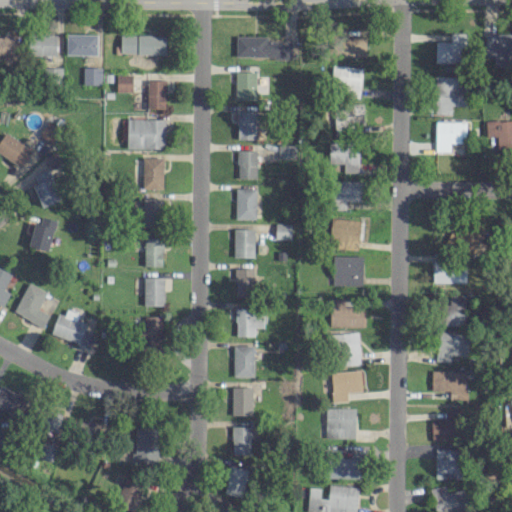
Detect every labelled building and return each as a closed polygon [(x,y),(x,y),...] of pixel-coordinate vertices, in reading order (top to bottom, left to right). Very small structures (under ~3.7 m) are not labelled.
[(434,41),(434,62),(464,62),(464,32),(450,32),(450,41),(434,41)] [(484,57),(493,57),(493,66),(511,65),(511,32),(483,33),(484,57)] [(96,54),(96,34),(66,33),(65,54),(96,54)] [(0,54),(16,55),(17,35),(0,34),(0,54)] [(55,34),(30,35),(30,55),(56,54),(55,34)] [(119,53),(165,53),(165,35),(120,34),(119,53)] [(235,57),(291,57),(291,40),(266,40),(266,36),(235,35),(235,57)] [(365,56),(365,37),(337,37),(337,55),(365,56)] [(360,96),(361,66),(332,65),(332,95),(360,96)] [(61,67),(44,66),(43,80),(61,80),(61,67)] [(101,84),(101,66),(82,66),(82,84),(101,84)] [(255,71),(235,71),(235,99),(255,99),(255,71)] [(116,91),(132,91),(131,74),(115,74),(116,91)] [(433,113),(450,114),(450,105),(465,105),(466,85),(457,85),(457,76),(434,75),(433,113)] [(164,108),(165,80),(146,80),(146,107),(164,108)] [(236,138),(254,139),(255,110),(236,109),(236,138)] [(333,134),(347,134),(347,110),(333,110),(333,134)] [(163,148),(164,118),(126,118),(126,147),(163,148)] [(511,118),(485,120),(485,135),(496,135),(497,152),(511,151),(511,118)] [(435,151),(449,151),(449,142),(465,142),(465,121),(435,120),(435,151)] [(0,154),(22,166),(32,148),(2,133),(0,137),(0,154)] [(328,163),(343,162),(343,172),(358,172),(357,141),(328,142),(328,163)] [(277,158),(294,158),(294,145),(277,145),(277,158)] [(256,150),(237,150),(237,178),(256,178),(256,150)] [(141,187),(162,188),(162,157),(142,157),(141,187)] [(36,183),(34,184),(39,205),(57,201),(49,169),(33,173),(36,183)] [(363,200),(363,180),(330,180),(329,208),(345,208),(345,200),(363,200)] [(234,218),(255,218),(255,187),(235,187),(234,218)] [(162,197),(142,197),(141,225),(161,225),(162,197)] [(27,245),(47,250),(55,219),(41,216),(39,223),(33,222),(27,245)] [(356,250),(360,220),(331,216),(327,246),(356,250)] [(290,238),(291,223),(275,222),(274,238),(290,238)] [(467,246),(467,251),(484,252),(485,229),(448,227),(447,245),(467,246)] [(232,256),(253,256),(254,228),(233,228),(232,256)] [(143,237),(143,265),(161,265),(162,237),(143,237)] [(331,285),(362,285),(362,255),(332,255),(331,285)] [(431,281),(465,282),(465,256),(432,255),(431,281)] [(9,292),(3,289),(11,272),(0,267),(0,302),(3,304),(9,292)] [(253,267),(234,267),(234,295),(253,295),(253,267)] [(142,304),(163,305),(163,277),(143,276),(142,304)] [(46,291),(28,281),(12,311),(42,326),(48,314),(37,308),(46,291)] [(464,324),(463,294),(448,294),(449,304),(439,304),(440,325),(464,324)] [(362,326),(362,306),(350,306),(350,299),(329,298),(329,326),(362,326)] [(235,335),(253,335),(254,307),(235,306),(235,335)] [(49,333),(91,347),(98,325),(76,318),(78,312),(66,308),(64,314),(57,312),(49,333)] [(467,355),(468,332),(437,331),(436,361),(450,361),(450,354),(467,355)] [(232,376),(253,376),(253,344),(232,344),(232,376)] [(430,390),(449,390),(449,398),(464,399),(465,370),(431,369),(430,390)] [(360,391),(360,370),(330,370),(331,401),(347,401),(346,391),(360,391)] [(24,398),(0,384),(0,407),(15,416),(24,398)] [(251,415),(251,386),(231,385),(230,414),(251,415)] [(355,407),(325,407),(325,437),(355,437),(355,407)] [(56,432),(62,413),(45,409),(40,427),(56,432)] [(446,417),(430,417),(431,440),(459,439),(458,410),(445,410),(446,417)] [(102,423),(83,422),(82,439),(101,439),(102,423)] [(250,454),(250,425),(231,425),(231,454),(250,454)] [(157,427),(133,426),(132,463),(156,464),(157,427)] [(459,448),(434,448),(434,478),(459,478),(459,448)] [(361,477),(361,456),(341,456),(341,449),(325,449),(325,478),(361,477)] [(222,493),(241,496),(246,468),(227,465),(222,493)] [(135,511),(143,482),(123,476),(115,505),(135,511)] [(355,511),(357,486),(328,483),(327,498),(319,497),(320,487),(308,486),(306,511),(318,511),(355,511)] [(430,487),(433,511),(442,511),(467,509),(465,489),(446,491),(445,485),(430,487)] [(213,511),(236,511),(237,509),(218,501),(213,511)]
